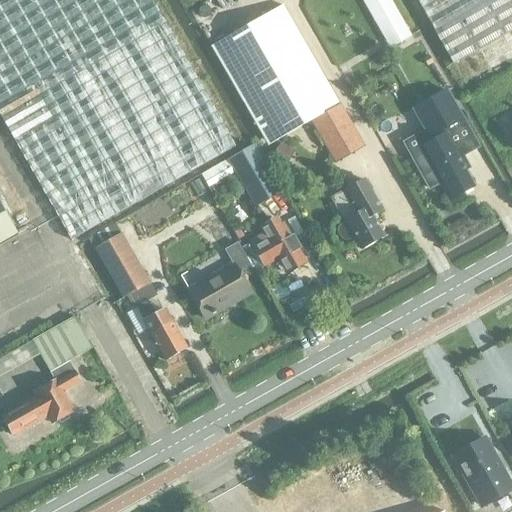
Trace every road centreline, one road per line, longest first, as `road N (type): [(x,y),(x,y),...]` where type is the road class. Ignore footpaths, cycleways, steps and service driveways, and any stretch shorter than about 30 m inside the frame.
road 1 (tertiary): [(54,511),(511,257)]
road 2 (unknown): [(168,448),(71,285)]
